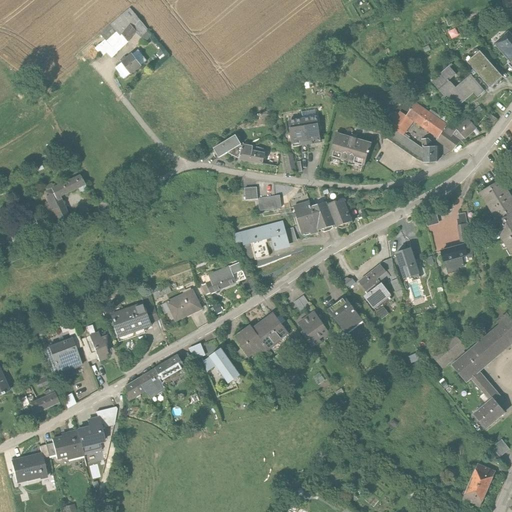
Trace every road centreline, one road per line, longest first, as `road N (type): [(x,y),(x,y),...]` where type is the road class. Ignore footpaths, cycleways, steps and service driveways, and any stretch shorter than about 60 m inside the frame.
road 1 (residential): [(0,447),(442,195),(485,154)]
road 2 (residential): [(485,154),(424,181),(371,191),(189,168)]
